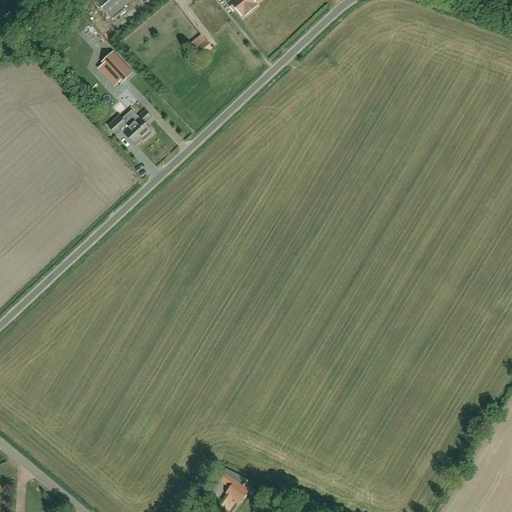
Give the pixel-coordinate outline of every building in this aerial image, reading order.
[(132,0),(93,0),(109,19),(132,0)] [(244,14),(245,15),(257,6),(256,4),(260,0),(232,0),(228,4),(233,10),(236,8),(242,15),(244,14)] [(213,49),(206,41),(201,35),(187,47),(199,61),(213,49)] [(122,83),(132,73),(113,53),(103,62),(104,64),(120,81),(122,83)] [(140,118),(135,123),(130,128),(119,117),(108,127),(116,135),(122,130),(124,132),(123,132),(135,146),(141,140),(143,142),(152,133),(150,132),(151,131),(145,124),(152,118),(146,111),(139,117),(140,118)] [(223,472),(217,480),(228,487),(224,492),(225,493),(233,498),(236,500),(239,503),(248,490),(243,486),(236,481),(233,479),(223,472)]
